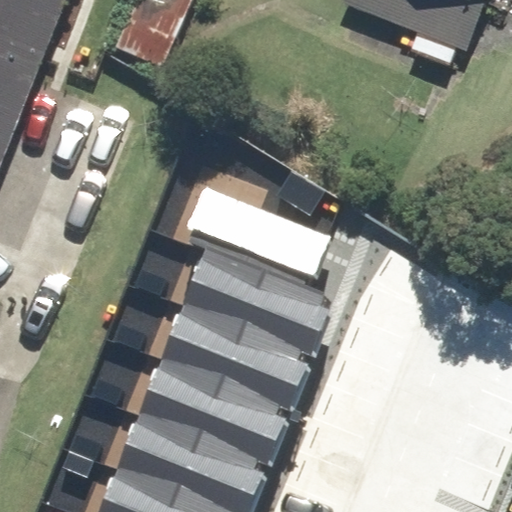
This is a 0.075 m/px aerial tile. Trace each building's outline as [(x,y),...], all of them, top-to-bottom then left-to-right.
[(0,0),(0,219),(79,0),(0,0)] [(159,85),(196,0),(133,0),(107,62),(159,85)] [(461,64),(486,0),(356,0),(349,19),(461,64)] [(215,262),(116,511),(244,511),(326,306),(303,297),(325,241),(213,197),(191,253),(215,262)] [(363,249),(342,285),(435,339),(456,303),(363,249)]
